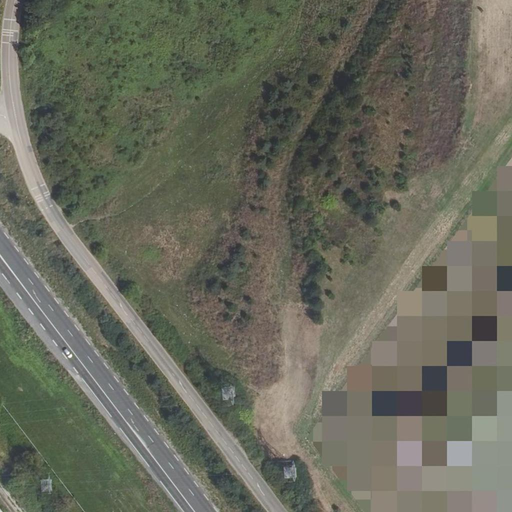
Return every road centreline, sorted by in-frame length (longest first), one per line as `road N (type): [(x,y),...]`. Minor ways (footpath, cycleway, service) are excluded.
road 1 (unclassified): [(14,0),(9,65),(16,119),(45,202),(277,511)]
road 2 (primary): [(0,256),(194,511)]
